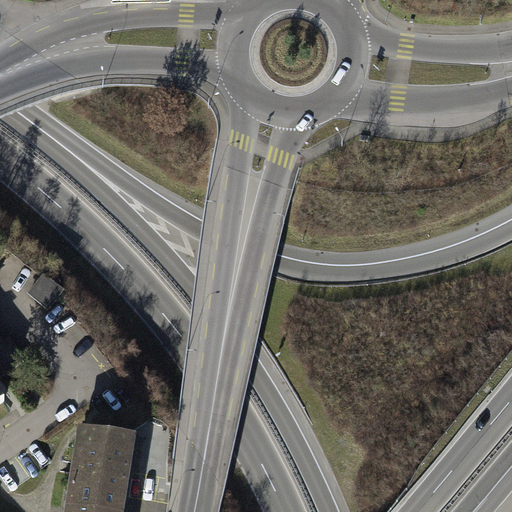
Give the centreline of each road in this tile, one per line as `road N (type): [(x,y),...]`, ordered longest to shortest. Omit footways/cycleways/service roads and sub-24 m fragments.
road 1 (trunk): [(511,229),(403,266),(305,269),(199,228),(41,128)]
road 2 (trunk): [(333,511),(271,390),(224,324),(41,128)]
road 3 (trunk): [(0,156),(134,277),(197,354),(286,511)]
road 4 (primary): [(196,511),(271,109)]
road 5 (residential): [(0,447),(89,386),(21,311)]
road 6 (primary): [(247,20),(125,19),(84,27),(63,45)]
road 7 (tertiary): [(338,98),(463,100),(507,69)]
road 8 (primary): [(63,45),(89,55),(238,70)]
road 9 (tertiary): [(507,69),(352,32)]
road 10 (trunk): [(511,401),(421,511)]
